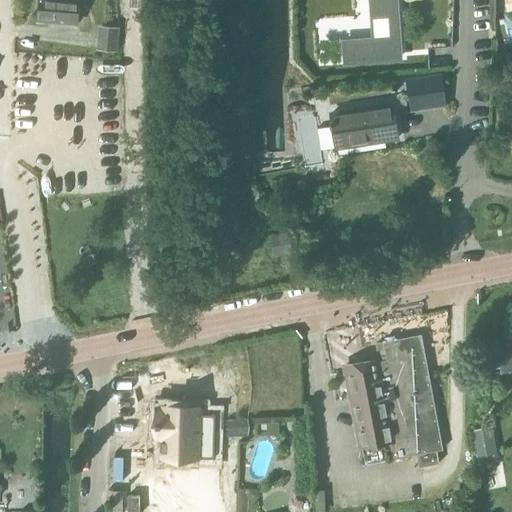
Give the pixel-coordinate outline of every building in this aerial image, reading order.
[(40,0),(39,20),(78,23),(79,0),(40,0)] [(372,0),(375,40),(345,42),(347,61),(401,58),(396,0),(372,0)] [(511,8),(507,10),(508,14),(501,16),(506,40),(511,38),(511,8)] [(119,50),(121,26),(100,24),(98,48),(119,50)] [(406,81),(411,115),(448,108),(442,75),(406,81)] [(337,147),(399,138),(394,105),(332,114),(337,147)] [(277,251),(292,248),(289,231),(273,234),(277,251)] [(445,448),(422,334),(377,344),(380,359),(346,366),(353,400),(355,400),(356,406),(354,406),(363,447),(387,442),(391,458),(419,453),(422,466),(441,462),(439,449),(445,448)] [(511,342),(500,344),(502,374),(511,372),(511,342)] [(157,409),(156,434),(163,434),(163,440),(162,440),(162,450),(163,450),(163,456),(197,457),(214,457),(215,414),(199,414),(199,410),(184,409),(184,405),(164,405),(164,410),(157,409)] [(218,435),(248,434),(247,417),(217,418),(218,435)] [(494,428),(475,431),(481,464),(500,461),(494,428)] [(255,500),(260,495),(260,488),(237,487),(236,511),(246,511),(247,511),(248,500),(255,500)] [(212,511),(213,501),(196,500),(195,511),(212,511)]
